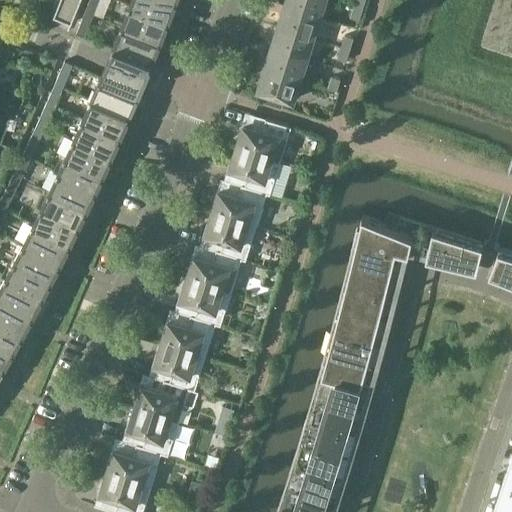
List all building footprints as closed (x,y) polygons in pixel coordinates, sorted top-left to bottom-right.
[(60,0),(54,16),(72,23),(80,0),(60,0)] [(89,0),(86,10),(94,13),(99,0),(89,0)] [(132,0),(130,4),(168,19),(175,0),(132,0)] [(286,0),(285,6),(320,17),(324,0),(286,0)] [(356,0),(355,5),(364,8),(366,0),(356,0)] [(123,25),(160,39),(168,19),(130,4),(123,25)] [(360,20),(364,8),(355,5),(351,17),(360,20)] [(279,26),(313,37),(320,17),(285,6),(279,26)] [(85,36),(94,13),(86,10),(77,33),(85,36)] [(151,63),(160,39),(123,25),(113,48),(151,63)] [(272,47),(307,58),(313,37),(279,26),(272,47)] [(342,46),(351,49),(354,38),(345,35),(342,46)] [(347,61),(351,49),(342,46),(338,58),(347,61)] [(266,67),(300,79),(307,58),(272,47),(266,67)] [(56,83),(64,87),(73,64),(65,60),(56,83)] [(300,79),(266,67),(259,89),(294,100),(300,79)] [(102,76),(92,99),(129,115),(139,91),(102,76)] [(332,76),(329,88),(338,90),(341,79),(332,76)] [(47,103),(55,106),(64,87),(56,83),(47,103)] [(338,90),(329,88),(325,99),(334,102),(338,90)] [(83,119),(120,135),(129,115),(92,99),(83,119)] [(38,122),(46,126),(55,106),(47,103),(38,122)] [(244,124),(237,146),(281,159),(292,126),(266,118),(262,130),(245,125),(245,124),(244,124)] [(74,138),(111,155),(120,135),(83,119),(74,138)] [(28,143),(36,147),(46,126),(38,122),(28,143)] [(66,156),(103,173),(111,155),(74,138),(66,156)] [(23,154),(31,158),(36,147),(28,143),(23,154)] [(249,173),(245,185),(267,192),(267,193),(270,194),(281,159),(237,146),(230,168),(231,169),(232,168),(249,173)] [(14,174),(22,177),(31,158),(23,154),(14,174)] [(59,171),(96,188),(103,173),(66,156),(59,171)] [(86,208),(96,188),(59,171),(50,191),(86,208)] [(17,188),(22,177),(14,174),(9,184),(17,188)] [(245,185),(242,183),(238,196),(221,191),(221,190),(220,189),(213,212),(257,225),(267,193),(267,192),(245,185)] [(0,202),(0,206),(6,210),(17,188),(9,184),(0,202)] [(79,224),(86,208),(50,191),(42,206),(79,224)] [(70,242),(79,224),(42,206),(34,224),(70,242)] [(225,239),(221,250),(221,251),(242,257),(242,258),(246,259),(257,225),(213,212),(206,234),(207,234),(207,233),(225,239)] [(426,256),(433,228),(388,214),(385,225),(363,216),(357,239),(396,248),(396,249),(408,252),(409,252),(426,256)] [(24,243),(60,261),(70,242),(34,224),(24,243)] [(483,244),(433,228),(426,256),(477,268),(483,244)] [(403,274),(409,252),(408,252),(396,249),(396,248),(357,239),(352,261),(403,274)] [(15,260),(51,279),(60,261),(24,243),(15,260)] [(221,251),(221,250),(217,249),(213,261),(196,256),(196,255),(195,255),(188,277),(232,291),(242,258),(242,257),(221,251)] [(511,281),(511,252),(499,249),(490,272),(511,281)] [(7,275),(43,294),(51,279),(15,260),(7,275)] [(346,284),(398,297),(403,274),(352,261),(346,284)] [(0,295),(32,313),(43,294),(7,275),(0,288),(0,295)] [(199,304),(196,315),(196,316),(216,322),(216,323),(221,325),(232,291),(188,277),(181,299),(182,299),(199,304)] [(341,306),(392,319),(398,297),(346,284),(341,306)] [(0,320),(22,333),(32,313),(0,295),(0,320)] [(335,328),(386,342),(392,319),(341,306),(335,328)] [(196,316),(196,315),(191,314),(187,326),(170,321),(170,320),(169,320),(162,342),(206,356),(216,323),(216,322),(196,316)] [(20,337),(22,333),(0,320),(0,340),(14,348),(20,337)] [(329,350),(380,364),(386,342),(335,328),(329,350)] [(0,362),(4,365),(14,348),(0,340),(0,362)] [(174,369),(170,380),(170,381),(195,389),(206,356),(162,342),(155,364),(156,365),(156,364),(174,369)] [(323,372),(374,387),(380,364),(329,350),(323,372)] [(316,394),(367,409),(374,387),(323,372),(316,394)] [(170,381),(170,380),(164,379),(160,391),(143,386),(144,385),(142,384),(135,407),(179,421),(183,407),(187,408),(191,407),(194,404),(197,396),(208,399),(210,394),(195,390),(195,389),(170,381)] [(310,416),(361,431),(367,409),(316,394),(310,416)] [(223,405),(220,415),(231,419),(235,408),(223,405)] [(147,434),(143,445),(143,446),(162,452),(168,454),(179,421),(135,407),(128,429),(130,429),(147,434)] [(303,438),(354,454),(361,431),(310,416),(303,438)] [(499,451),(511,454),(511,430),(507,429),(499,451)] [(224,447),(227,436),(216,433),(213,444),(224,447)] [(296,460),(345,475),(347,476),(354,454),(303,438),(296,460)] [(143,446),(143,445),(137,443),(133,456),(116,450),(116,449),(115,449),(108,471),(151,485),(162,452),(143,446)] [(492,473),(511,479),(511,454),(499,451),(492,473)] [(340,498),(347,476),(345,475),(296,460),(290,482),(340,498)] [(143,511),(151,485),(108,471),(101,493),(102,494),(102,493),(119,498),(115,511),(118,511),(143,511)] [(484,495),(511,503),(511,479),(492,473),(484,495)] [(201,499),(206,484),(192,480),(188,495),(201,499)] [(283,504),(307,511),(335,511),(340,498),(290,482),(283,504)] [(478,511),(511,511),(511,503),(484,495),(478,511)]
